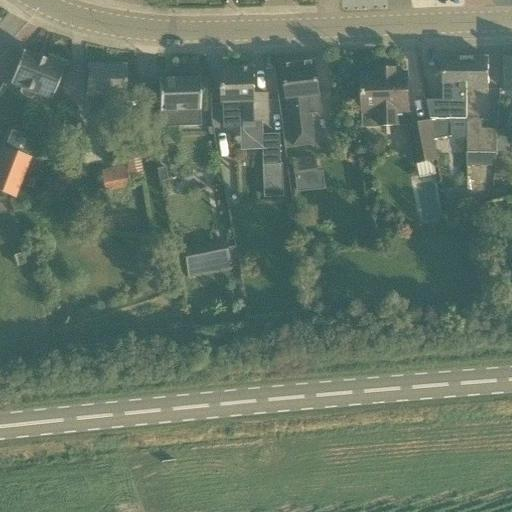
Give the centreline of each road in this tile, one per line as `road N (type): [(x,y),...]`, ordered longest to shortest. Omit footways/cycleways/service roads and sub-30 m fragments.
road 1 (primary): [(0,428),(511,381)]
road 2 (tertiary): [(511,22),(153,31),(74,17),(34,0)]
